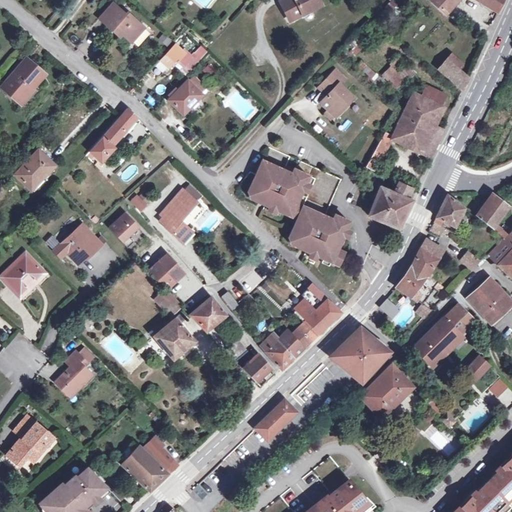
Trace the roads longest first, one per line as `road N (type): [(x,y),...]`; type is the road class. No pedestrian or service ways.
road 1 (primary): [(172,487),(371,298),(439,170)]
road 2 (residential): [(0,0),(130,103),(260,232)]
road 3 (residential): [(395,511),(347,450),(324,453),(248,511)]
road 4 (unknown): [(357,312),(428,391),(469,391),(502,370)]
road 5 (primary): [(439,170),(511,19)]
road 6 (unknown): [(322,153),(273,132),(221,193)]
